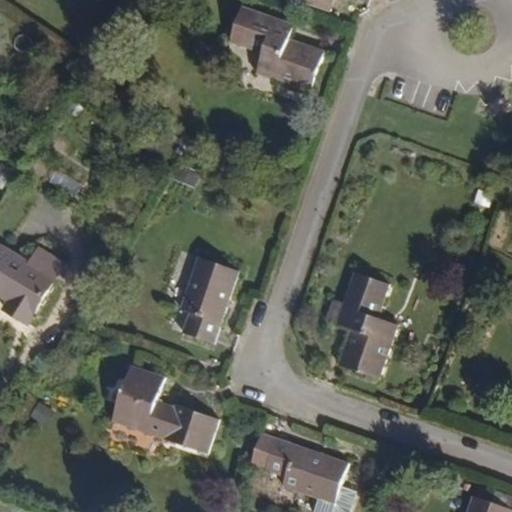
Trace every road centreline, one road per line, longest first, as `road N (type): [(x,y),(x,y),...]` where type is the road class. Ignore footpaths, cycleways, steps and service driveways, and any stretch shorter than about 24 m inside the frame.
road 1 (residential): [(426,0),(376,33),(266,334),(267,365),(282,386),(511,466)]
road 2 (unknown): [(419,4),(429,56),(443,71),(483,75),(511,60)]
